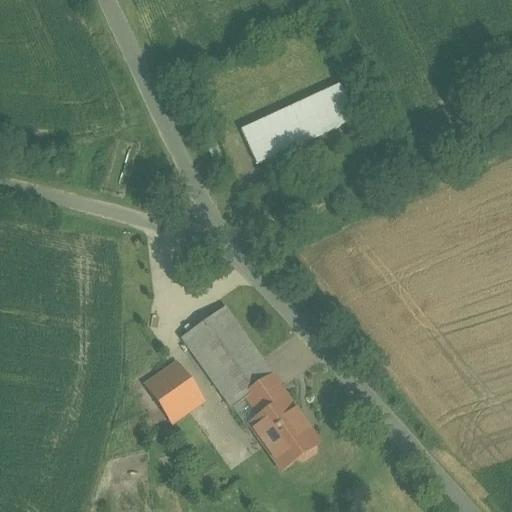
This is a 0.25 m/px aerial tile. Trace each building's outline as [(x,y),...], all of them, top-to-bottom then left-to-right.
[(340,86),(240,131),(256,166),(356,120),(340,86)] [(215,143),(206,147),(211,158),(220,154),(215,143)] [(273,380),(224,310),(182,340),(232,410),(246,398),(273,380)] [(176,366),(146,387),(171,423),(201,403),(176,366)] [(318,445),(273,380),(246,398),(261,419),(250,427),(281,471),(296,461),(303,463),(314,455),(314,448),(318,445)]
